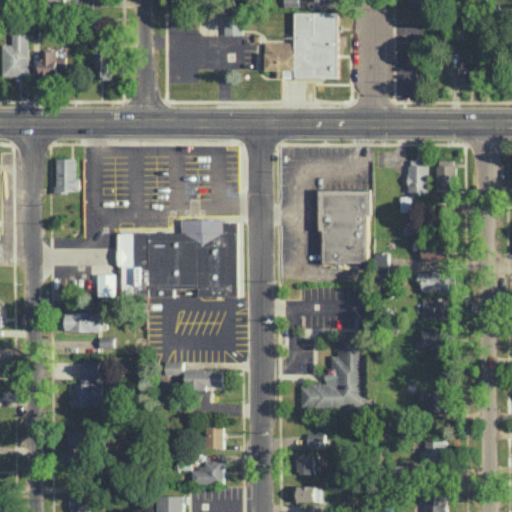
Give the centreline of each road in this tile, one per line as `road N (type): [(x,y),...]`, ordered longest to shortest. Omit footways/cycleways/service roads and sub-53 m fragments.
road 1 (tertiary): [(0,123),(511,122)]
road 2 (residential): [(487,511),(487,122)]
road 3 (residential): [(35,511),(31,123)]
road 4 (residential): [(263,511),(263,123)]
road 5 (residential): [(374,123),(373,0)]
road 6 (residential): [(144,123),(144,0)]
